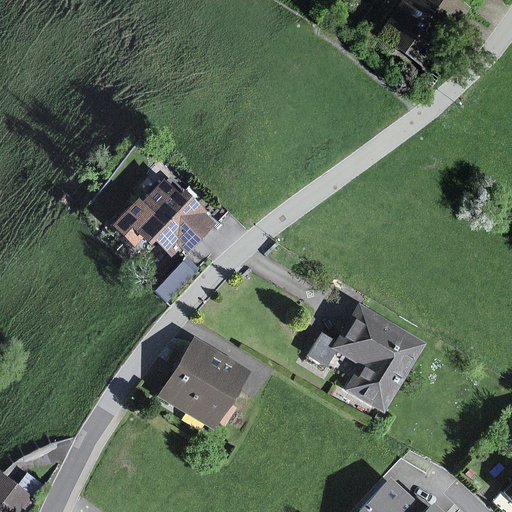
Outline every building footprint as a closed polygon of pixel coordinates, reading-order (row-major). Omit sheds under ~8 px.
[(404,0),(379,37),(430,71),(475,3),(470,0),(404,0)] [(137,203),(113,228),(134,247),(143,238),(153,248),(157,244),(174,261),(183,251),(188,255),(216,225),(183,194),(179,199),(164,185),(142,208),(137,203)] [(329,365),(339,350),(362,363),(347,388),(388,413),(431,342),(363,302),(340,340),(325,331),(322,335),(319,333),(307,352),(329,365)] [(193,339),(156,400),(214,435),(251,374),(193,339)] [(5,472),(0,477),(0,511),(29,511),(50,487),(31,471),(20,484),(5,472)] [(393,476),(358,511),(420,511),(426,507),(393,476)] [(426,507),(420,511),(447,511),(434,499),(426,507)]
